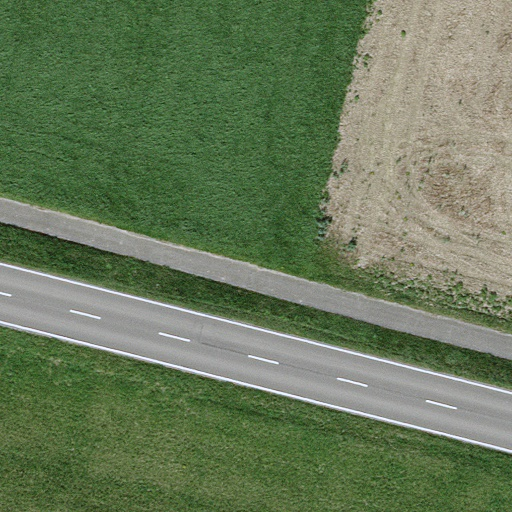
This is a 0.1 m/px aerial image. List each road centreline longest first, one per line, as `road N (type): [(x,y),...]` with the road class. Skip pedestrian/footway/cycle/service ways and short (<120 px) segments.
road 1 (track): [(0,213),(511,346)]
road 2 (primary): [(0,293),(511,422)]
